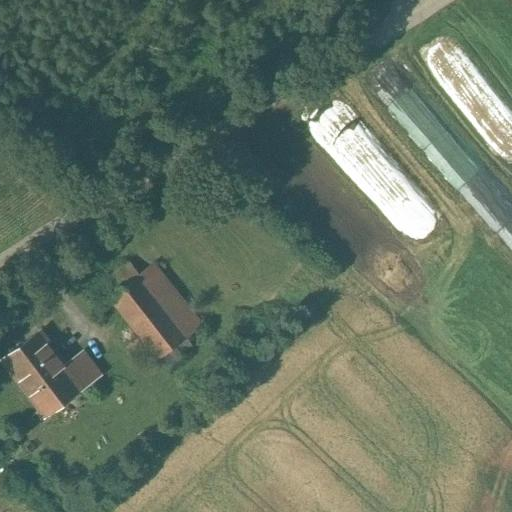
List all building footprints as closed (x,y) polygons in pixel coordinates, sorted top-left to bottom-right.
[(269,158),(308,197),(330,176),(291,136),(269,158)] [(325,215),(340,196),(326,186),(312,205),(325,215)] [(115,234),(82,253),(108,296),(114,292),(152,269),(146,259),(142,254),(131,261),(115,234)] [(152,269),(114,292),(171,368),(197,348),(187,333),(206,319),(156,252),(146,259),(152,269)] [(45,321),(4,353),(30,387),(71,355),(45,321)] [(71,355),(30,387),(49,412),(90,380),(71,355)]
